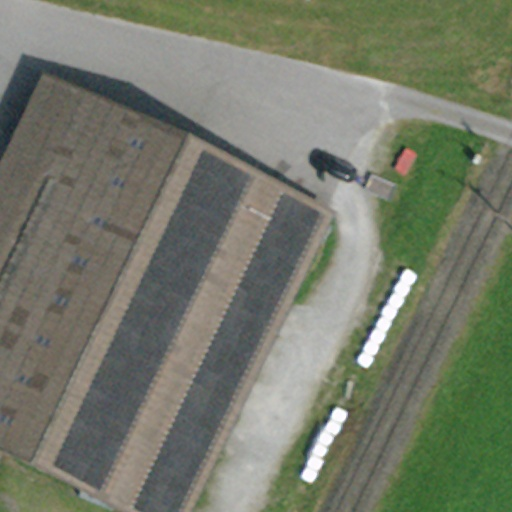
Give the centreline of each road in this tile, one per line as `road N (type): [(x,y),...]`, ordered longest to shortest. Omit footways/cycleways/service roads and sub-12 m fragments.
road 1 (residential): [(0,7),(368,91)]
road 2 (track): [(368,91),(511,135)]
